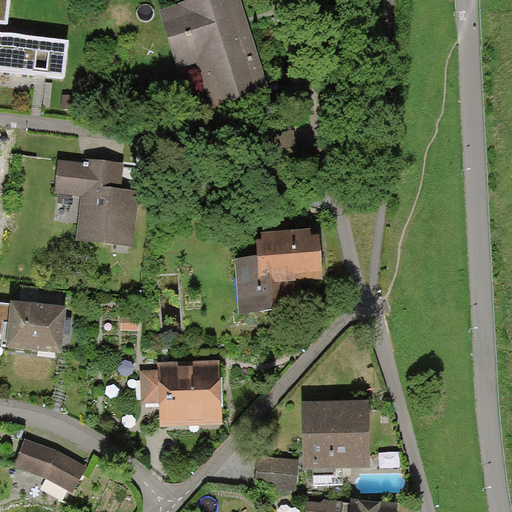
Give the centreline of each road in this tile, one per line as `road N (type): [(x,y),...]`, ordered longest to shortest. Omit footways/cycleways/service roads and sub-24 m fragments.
road 1 (residential): [(499,511),(484,387),(468,0)]
road 2 (residential): [(369,305),(348,317),(170,508)]
road 3 (residential): [(432,511),(369,305)]
road 4 (residential): [(170,508),(102,443),(0,408)]
road 5 (unclassified): [(323,144),(369,305)]
road 6 (residential): [(0,121),(152,138)]
